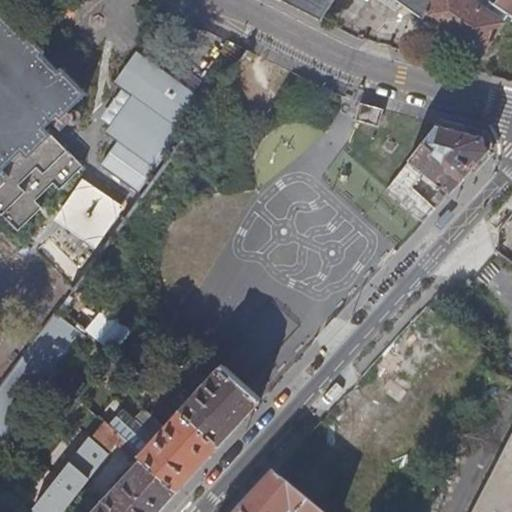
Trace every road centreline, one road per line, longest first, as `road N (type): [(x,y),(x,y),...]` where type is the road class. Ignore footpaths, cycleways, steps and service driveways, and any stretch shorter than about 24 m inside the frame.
road 1 (residential): [(511,173),(208,511)]
road 2 (residential): [(224,0),(357,65),(511,109)]
